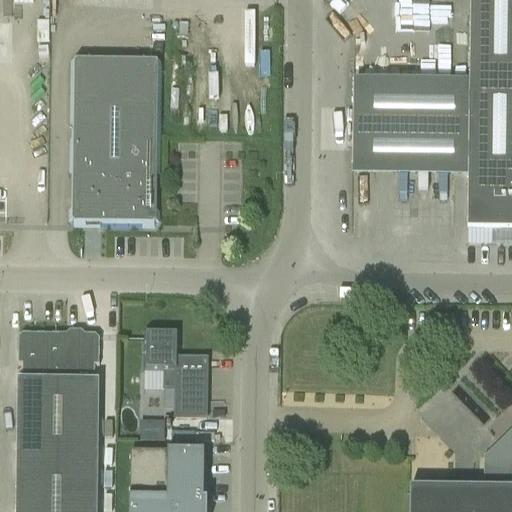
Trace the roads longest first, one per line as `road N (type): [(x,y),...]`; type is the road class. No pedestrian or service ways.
road 1 (unknown): [(50,280),(60,50),(79,30),(169,0)]
road 2 (unclassified): [(280,282),(294,240),(299,0)]
road 3 (unclassified): [(0,279),(280,282)]
road 4 (unclassified): [(253,511),(256,347),(280,282)]
road 5 (unclassified): [(280,282),(511,286)]
road 6 (unknown): [(200,157),(204,281)]
